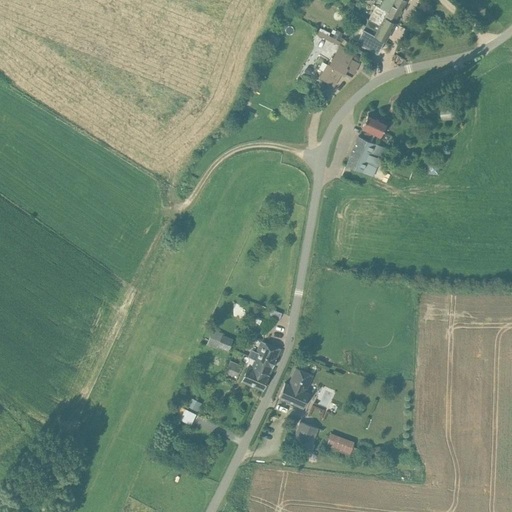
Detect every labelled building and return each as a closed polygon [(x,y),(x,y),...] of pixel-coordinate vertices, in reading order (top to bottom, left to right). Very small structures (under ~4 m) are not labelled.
[(348,0),(345,6),(352,10),(355,4),(348,0)] [(384,17),(394,22),(406,1),(404,0),(373,0),(372,4),(375,6),(368,19),(380,26),(384,17)] [(384,17),(380,26),(374,36),(384,41),(394,22),(384,17)] [(374,36),(380,26),(368,19),(365,25),(360,22),(351,39),(377,53),(384,41),(374,36)] [(400,39),(406,29),(400,25),(394,36),(400,39)] [(321,71),(319,75),(319,79),(324,82),(326,81),(334,85),(340,73),(350,78),(352,74),(344,70),(345,69),(353,73),(358,64),(351,60),(355,52),(350,49),(342,45),(341,45),(340,44),(339,46),(329,65),(326,64),(323,70),(321,71)] [(379,137),(386,122),(368,114),(361,129),(366,131),(363,138),(371,141),(374,134),(379,137)] [(385,147),(371,141),(363,138),(358,136),(345,165),(372,177),(385,147)] [(425,173),(438,174),(439,168),(432,167),(433,162),(426,161),(425,173)] [(272,309),(270,316),(279,319),(282,313),(272,309)] [(218,346),(228,349),(232,340),(221,336),(222,334),(213,330),(208,346),(217,349),(218,346)] [(241,381),(262,390),(280,349),(261,341),(257,352),(252,350),(249,358),(256,361),(252,368),(247,366),(241,381)] [(224,360),(221,374),(238,378),(241,363),(224,360)] [(285,382),(278,397),(303,408),(309,393),(305,391),(312,375),(295,368),(288,384),(285,382)] [(200,402),(192,398),(188,406),(196,410),(200,402)] [(309,450),(318,428),(300,421),(292,443),(309,450)] [(353,441),(331,433),(324,449),(347,458),(353,441)]
